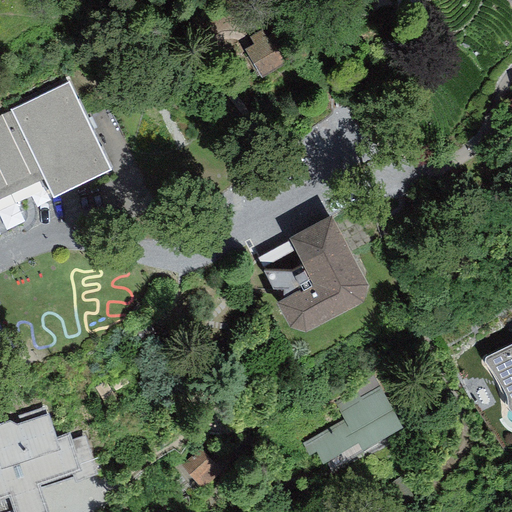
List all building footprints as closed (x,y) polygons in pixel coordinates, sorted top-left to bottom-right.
[(254,48),(249,57),(263,79),(286,66),(280,56),(285,53),(275,36),(269,40),(264,32),(251,40),(254,48)] [(0,199),(22,190),(27,188),(44,180),(52,198),(111,170),(69,82),(10,109),(10,111),(0,116),(0,199)] [(311,227),(288,238),(289,240),(294,250),(302,266),(291,270),(293,272),(265,272),(272,288),(283,288),(287,297),(276,303),(290,328),(305,332),(362,301),(367,282),(332,216),(311,227)] [(511,342),(480,356),(506,397),(508,413),(511,413),(511,342)] [(358,394),(337,406),(344,420),(302,443),(315,468),(357,444),(361,451),(402,428),(379,387),(360,398),(358,394)] [(48,511),(46,507),(38,484),(80,470),(69,433),(56,439),(49,413),(16,424),(9,421),(0,424),(0,497),(8,495),(13,511),(48,511)] [(221,471),(201,450),(183,467),(202,488),(221,471)]
